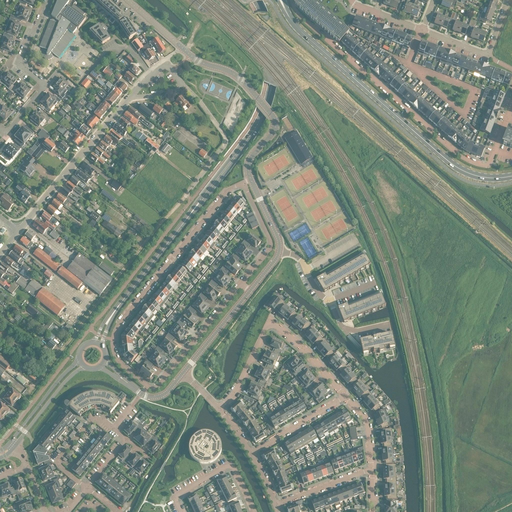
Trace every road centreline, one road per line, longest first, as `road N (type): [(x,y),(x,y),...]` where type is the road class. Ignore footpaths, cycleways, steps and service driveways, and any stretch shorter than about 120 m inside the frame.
road 1 (residential): [(243,183),(227,191),(112,339),(119,362),(154,387),(241,283)]
road 2 (residential): [(290,0),(473,162),(487,164),(511,102)]
road 3 (primary): [(511,175),(457,167),(286,13)]
road 4 (secondary): [(188,214),(249,140),(271,96),(272,40),(258,0)]
road 5 (secondary): [(253,0),(267,40),(267,94),(188,214)]
road 6 (residential): [(218,407),(272,325),(344,396)]
road 7 (tertiary): [(184,49),(237,75),(275,120),(248,162),(250,179)]
road 8 (residential): [(18,232),(129,98)]
road 9 (secondary): [(97,342),(188,214)]
road 10 (residential): [(185,195),(225,137),(182,84)]
road 11 (residential): [(180,511),(178,494),(229,466),(252,511)]
road 12 (residential): [(279,250),(301,260),(339,323),(358,330)]
